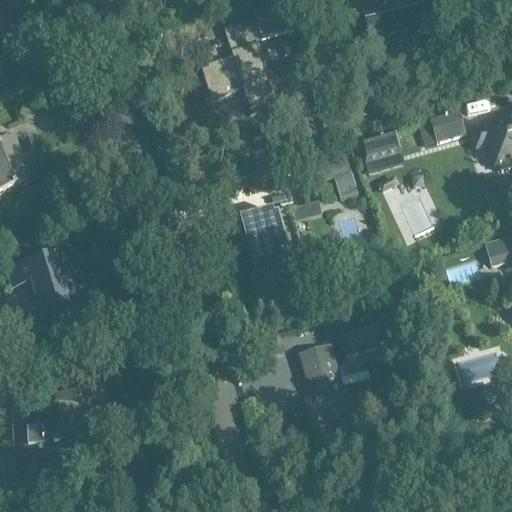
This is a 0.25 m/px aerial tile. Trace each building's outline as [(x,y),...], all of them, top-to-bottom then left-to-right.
[(233,59),(201,69),(212,104),(244,94),(252,117),(275,109),(277,115),(278,115),(276,107),(256,45),(294,33),(283,0),(262,0),(249,4),(254,21),(224,31),(233,59)] [(344,0),(350,16),(362,12),(373,50),(432,32),(422,0),(344,0)] [(429,123),(423,125),(429,146),(436,144),(436,146),(466,137),(458,113),(429,122),(429,123)] [(487,133),(473,137),(477,151),(491,147),(496,167),(499,166),(502,175),(511,171),(511,122),(508,121),(501,123),(499,128),(487,132),(487,133)] [(397,135),(358,144),(365,166),(402,156),(397,135)] [(0,195),(29,184),(13,142),(0,147),(0,195)] [(344,156),(301,170),(307,189),(332,181),(339,203),(357,198),(344,156)] [(276,169),(244,178),(248,197),(274,191),(272,183),(279,181),(276,169)] [(398,188),(394,180),(378,188),(382,196),(398,188)] [(255,273),(262,271),(265,285),(268,285),(267,281),(308,270),(296,226),(292,210),(274,215),(273,209),(240,219),(255,273)] [(511,263),(511,243),(511,238),(484,246),(491,270),(511,263)] [(64,256),(6,275),(11,291),(30,285),(43,327),(90,312),(76,268),(69,271),(64,256)] [(460,268),(437,277),(446,299),(469,289),(460,268)] [(386,287),(381,272),(371,275),(376,291),(386,287)] [(381,314),(337,326),(345,358),(390,346),(381,314)] [(299,359),(313,406),(303,409),(309,429),(335,421),(336,425),(369,415),(380,411),(371,381),(341,390),(329,350),(299,359)] [(492,388),(469,395),(477,422),(500,415),(492,388)] [(67,416),(16,419),(18,451),(35,450),(37,475),(73,473),(72,438),(103,437),(101,398),(66,400),(67,416)]
